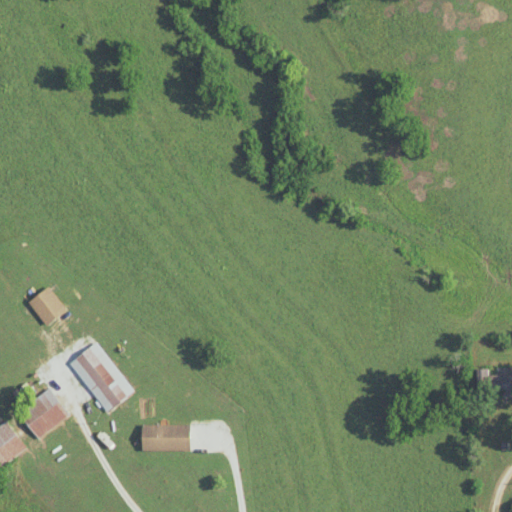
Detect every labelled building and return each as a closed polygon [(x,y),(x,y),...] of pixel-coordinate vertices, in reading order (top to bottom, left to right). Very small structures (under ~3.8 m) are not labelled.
[(67,310),(49,286),(29,301),(46,325),(67,310)] [(93,335),(65,355),(107,413),(134,392),(93,335)] [(511,398),(511,373),(489,374),(489,368),(476,368),(477,399),(511,398)] [(68,419),(52,391),(19,409),(35,437),(68,419)] [(0,466),(26,448),(7,421),(0,426),(0,466)] [(189,450),(189,424),(141,424),(141,450),(189,450)]
